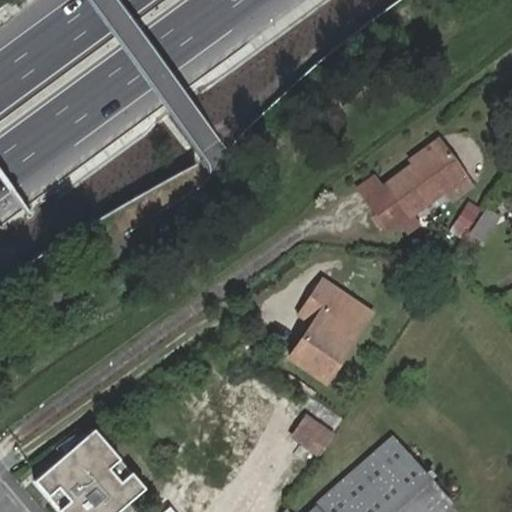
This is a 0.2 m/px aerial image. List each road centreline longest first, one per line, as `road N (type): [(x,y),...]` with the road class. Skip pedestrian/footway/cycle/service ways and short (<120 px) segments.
road 1 (motorway): [(0,170),(231,0)]
road 2 (motorway): [(116,0),(0,86)]
